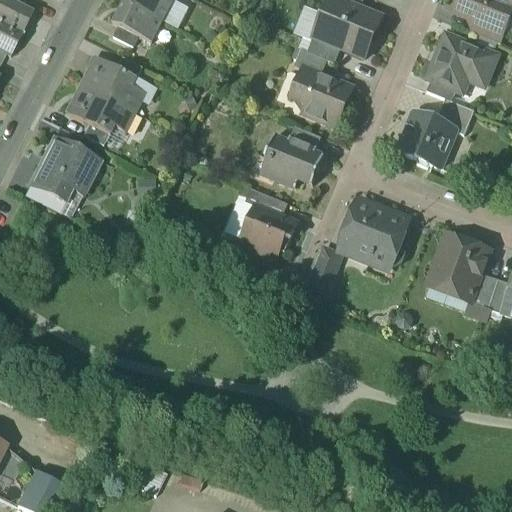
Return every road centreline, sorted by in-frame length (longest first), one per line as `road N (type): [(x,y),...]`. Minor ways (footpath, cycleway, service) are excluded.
road 1 (residential): [(426,0),(354,172),(511,236)]
road 2 (residential): [(0,164),(81,0)]
